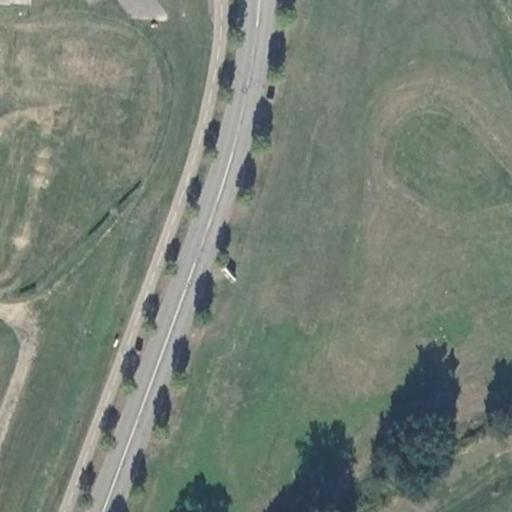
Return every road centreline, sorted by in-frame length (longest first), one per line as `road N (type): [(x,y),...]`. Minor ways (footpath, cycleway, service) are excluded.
road 1 (unclassified): [(259,0),(230,157),(102,511)]
road 2 (track): [(160,190),(183,75),(152,19)]
